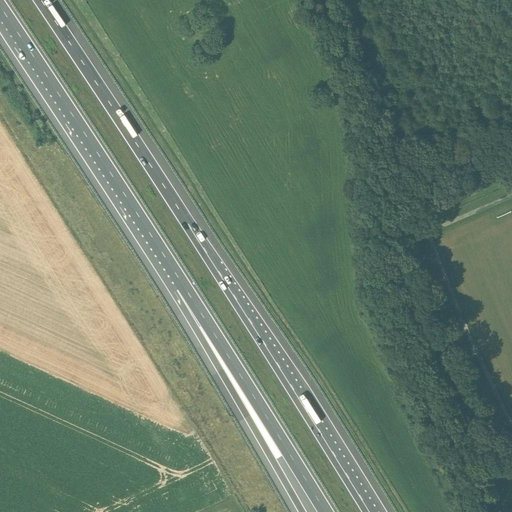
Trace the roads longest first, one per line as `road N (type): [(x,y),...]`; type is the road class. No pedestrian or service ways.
road 1 (motorway): [(369,511),(38,0)]
road 2 (motorway): [(0,10),(182,285)]
road 3 (motorway): [(182,285),(324,511)]
road 4 (motorway): [(182,285),(301,511)]
